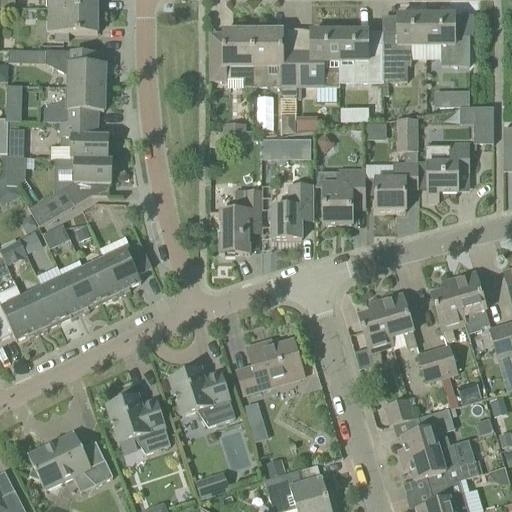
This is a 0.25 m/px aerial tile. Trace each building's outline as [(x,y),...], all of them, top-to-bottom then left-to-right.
[(7,12),(15,12),(15,1),(7,0),(6,0),(0,0),(0,12),(7,12)] [(98,12),(97,0),(51,0),(52,11),(52,12),(98,12)] [(98,38),(98,12),(52,12),(52,11),(49,11),(49,22),(51,22),(51,36),(48,36),(48,38),(55,38),(55,45),(69,45),(69,38),(98,38)] [(382,40),(383,56),(383,86),(408,86),(408,70),(411,70),(411,50),(426,50),(425,19),(397,19),(397,40),(382,40)] [(441,70),(469,70),(469,40),(454,40),(454,19),(425,19),(426,50),(441,50),(441,70)] [(368,34),(339,35),(340,66),(354,66),(354,86),(383,86),(383,56),(368,56),(368,34)] [(209,85),(227,85),(227,84),(244,84),(244,91),(252,91),(252,35),(223,35),(223,55),(209,55),(209,85)] [(282,35),(252,35),(252,91),(268,91),(268,74),(283,74),(282,35)] [(340,91),(340,66),(339,35),(311,35),(311,56),(295,56),(295,75),(295,92),(325,92),(325,91),(340,91)] [(98,69),(99,56),(46,54),(46,68),(69,80),(69,91),(108,92),(108,84),(109,84),(109,82),(105,82),(105,70),(98,69)] [(295,103),(295,92),(295,75),(280,75),(280,103),(295,103)] [(108,101),(108,92),(69,91),(68,102),(44,113),(44,127),(61,127),(89,128),(97,128),(97,115),(104,115),(104,103),(109,103),(109,101),(108,101)] [(450,112),(468,112),(468,96),(450,96),(450,112)] [(494,149),(494,112),(476,112),(476,147),(492,147),(492,149),(494,149)] [(22,126),(22,115),(6,115),(6,125),(22,126)] [(281,116),(281,138),(295,138),(295,116),(281,116)] [(396,124),(396,156),(405,156),(405,168),(417,168),(417,124),(396,124)] [(71,164),(75,164),(108,165),(108,164),(109,141),(89,140),(89,128),(61,127),(60,151),(71,151),(71,164)] [(511,132),(503,132),(503,165),(511,164),(511,132)] [(224,136),(209,136),(209,151),(224,149),(224,136)] [(245,136),(244,146),(253,145),(253,136),(245,136)] [(279,145),(261,145),(261,166),(279,166),(279,145)] [(417,193),(428,193),(428,207),(438,207),(438,197),(458,197),(458,177),(470,177),(470,147),(450,147),(450,167),(428,167),(428,168),(417,168),(417,193)] [(25,162),(8,161),(7,165),(7,190),(19,190),(19,186),(24,183),(25,162)] [(112,164),(108,164),(108,165),(75,164),(74,187),(78,193),(68,199),(75,210),(92,200),(109,201),(109,188),(111,188),(112,164)] [(417,168),(405,168),(395,167),(395,183),(365,183),(365,200),(375,200),(375,215),(405,215),(405,193),(417,193),(417,168)] [(351,200),(365,200),(365,183),(365,176),(338,176),(338,192),(323,192),(324,229),(352,229),(351,200)] [(220,258),(250,258),(249,226),(260,226),(261,196),(261,184),(252,184),(253,196),(235,196),(235,216),(220,215),(220,258)] [(301,217),(313,217),(313,191),(288,191),(288,211),(271,211),(272,239),(272,243),(302,243),(301,217)] [(39,210),(30,216),(39,231),(51,224),(44,211),(39,210)] [(56,232),(42,238),(49,253),(63,246),(56,232)] [(17,243),(0,250),(5,262),(0,264),(0,280),(9,277),(6,269),(24,261),(17,243)] [(141,286),(137,279),(152,272),(140,247),(104,264),(121,300),(130,295),(129,292),(141,286)] [(121,300),(104,264),(84,273),(100,308),(111,302),(112,304),(121,300)] [(39,288),(59,283),(56,272),(36,278),(39,288)] [(89,313),(100,308),(84,273),(63,283),(80,319),(84,317),(85,318),(90,316),(89,313)] [(481,335),(480,333),(490,330),(485,314),(486,314),(475,277),(452,284),(465,329),(464,329),(467,339),(481,335)] [(76,321),(80,319),(63,283),(42,293),(58,327),(70,322),(71,324),(76,322),(76,321)] [(452,333),(464,329),(465,329),(452,284),(446,286),(448,294),(431,299),(442,336),(442,335),(446,347),(455,344),(452,333)] [(47,332),(58,327),(42,293),(22,302),(39,338),(48,334),(47,332)] [(413,336),(402,299),(380,305),(393,350),(394,354),(406,350),(407,354),(417,351),(413,336)] [(39,338),(22,302),(2,312),(0,308),(0,343),(13,338),(16,345),(28,339),(30,342),(39,338)] [(358,320),(373,368),(383,366),(379,354),(393,350),(380,305),(373,307),(375,315),(358,320)] [(498,361),(511,357),(511,355),(505,330),(490,335),(498,361)] [(244,399),(281,388),(279,383),(302,376),(293,345),(265,354),(263,348),(247,353),(253,372),(238,377),(244,399)] [(432,356),(440,386),(442,392),(457,388),(455,382),(457,381),(449,351),(432,356)] [(432,356),(416,360),(425,390),(440,386),(432,356)] [(200,373),(190,376),(170,383),(182,420),(197,415),(208,431),(235,422),(220,377),(203,383),(200,373)] [(457,410),(451,389),(442,392),(448,413),(457,410)] [(141,410),(138,401),(137,400),(107,410),(119,447),(134,442),(145,458),(170,450),(164,432),(165,432),(156,405),(141,410)] [(414,424),(408,405),(385,411),(391,430),(414,424)] [(398,455),(401,465),(450,450),(446,436),(454,434),(447,413),(418,423),(421,434),(401,440),(404,453),(398,455)] [(105,465),(91,472),(74,437),(28,459),(33,471),(30,480),(39,483),(45,495),(83,477),(96,490),(113,482),(105,465)] [(426,482),(429,494),(460,485),(478,480),(475,468),(459,472),(453,449),(450,450),(401,465),(404,475),(410,473),(414,485),(426,482)] [(265,481),(281,479),(278,464),(263,466),(265,481)] [(325,493),(322,482),(303,487),(299,475),(275,482),(280,498),(283,511),(300,511),(334,502),(331,492),(325,493)] [(228,493),(223,478),(197,487),(202,502),(228,493)] [(467,511),(466,507),(460,485),(429,494),(433,506),(416,511),(467,511)] [(0,511),(23,511),(15,496),(1,503),(0,501),(0,511)] [(336,511),(334,502),(300,511),(336,511)]
